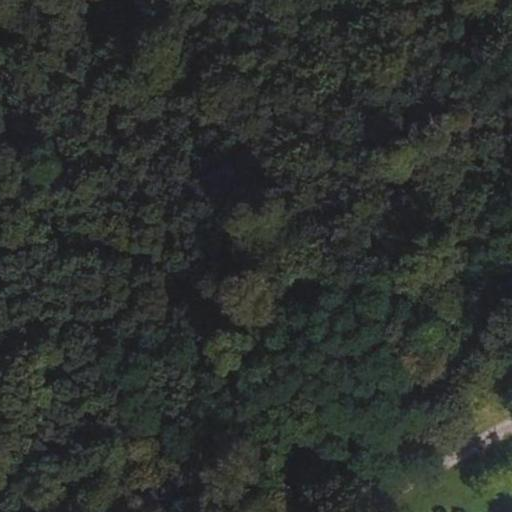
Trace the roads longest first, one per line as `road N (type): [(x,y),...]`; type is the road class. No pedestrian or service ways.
road 1 (unknown): [(117,3),(0,194)]
road 2 (unknown): [(98,26),(215,13),(250,0)]
